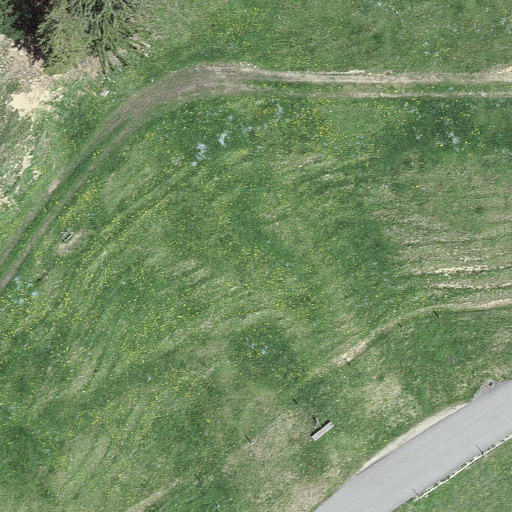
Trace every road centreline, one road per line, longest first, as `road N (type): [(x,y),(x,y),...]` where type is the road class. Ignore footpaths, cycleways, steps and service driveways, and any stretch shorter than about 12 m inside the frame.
road 1 (track): [(0,273),(76,174),(168,92),(205,81),(460,89),(511,83)]
road 2 (unclassified): [(511,413),(363,511)]
